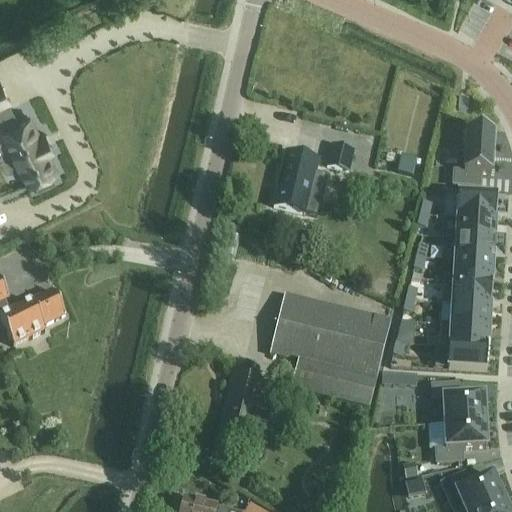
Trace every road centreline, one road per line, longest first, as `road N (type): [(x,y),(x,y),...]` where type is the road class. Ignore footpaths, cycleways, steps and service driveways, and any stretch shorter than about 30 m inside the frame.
road 1 (residential): [(135,511),(254,0)]
road 2 (residential): [(330,0),(474,63)]
